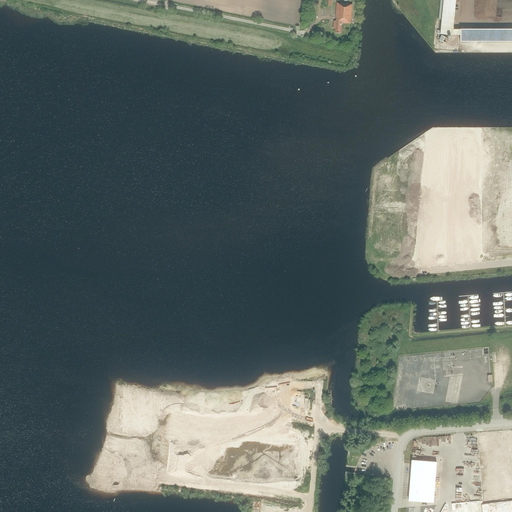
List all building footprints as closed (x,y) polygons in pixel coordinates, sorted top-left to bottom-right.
[(443,0),(440,34),(452,35),(455,0),(443,0)] [(351,24),(353,4),(337,3),(336,18),(337,18),(337,21),(335,21),(334,26),(336,26),(335,33),(341,34),(342,23),(351,24)] [(460,42),(511,42),(511,29),(460,30),(460,42)] [(445,474),(442,498),(459,500),(460,500),(468,495),(469,483),(469,482),(461,470),(468,468),(475,463),(477,454),(475,449),(470,441),(461,440),(457,441),(450,445),(448,458),(449,460),(449,458),(456,470),(450,472),(445,474)] [(414,461),(411,501),(434,503),(437,463),(414,461)] [(479,485),(472,491),(479,498),(485,492),(479,485)]
